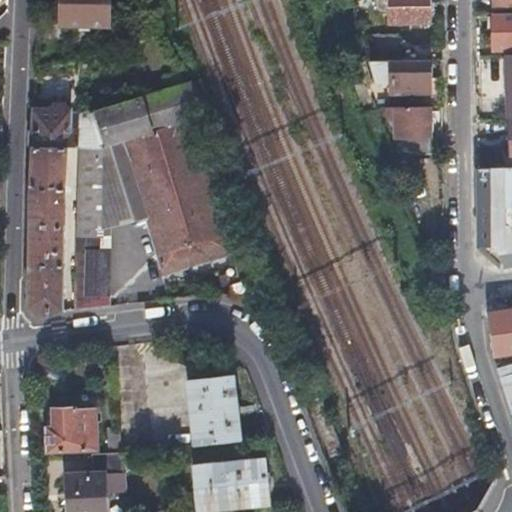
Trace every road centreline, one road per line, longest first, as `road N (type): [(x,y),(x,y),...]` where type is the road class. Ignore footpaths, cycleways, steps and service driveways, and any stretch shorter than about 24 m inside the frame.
road 1 (residential): [(12,340),(135,324),(244,332),(270,359),(322,511)]
road 2 (residential): [(12,340),(21,0)]
road 3 (residential): [(461,287),(455,0)]
road 4 (residential): [(461,287),(511,461)]
road 5 (residential): [(12,340),(20,511)]
